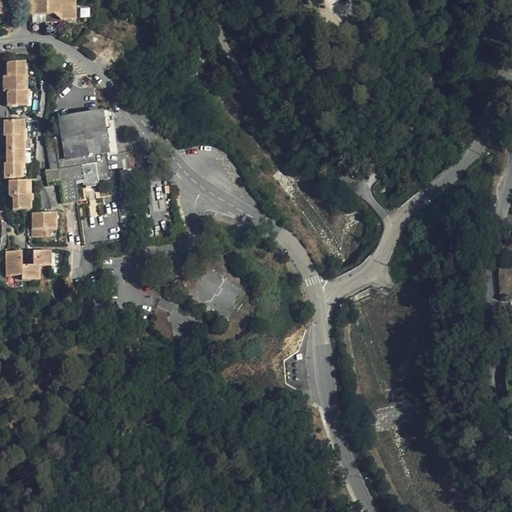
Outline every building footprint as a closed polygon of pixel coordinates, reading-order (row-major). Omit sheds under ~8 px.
[(19,0),(20,15),(30,15),(30,0),(19,0)] [(73,0),(30,0),(30,15),(59,14),(59,21),(74,20),(73,0)] [(6,106),(26,106),(26,91),(22,91),(21,77),(24,77),(24,63),(6,63),(5,77),(2,77),(2,92),(6,92),(6,106)] [(58,184),(61,205),(78,202),(75,184),(84,183),(84,188),(86,189),(96,188),(98,186),(98,181),(108,179),(104,154),(117,153),(110,109),(92,111),(92,114),(58,119),(61,138),(52,139),(45,140),(49,170),(45,170),(47,185),(58,184)] [(22,122),(2,122),(3,137),(5,137),(5,165),(3,164),(3,178),(20,179),(21,165),(22,165),(22,122)] [(24,196),(25,182),(7,182),(7,197),(11,197),(11,210),(28,211),(29,196),(24,196)] [(54,229),(55,214),(31,214),(31,237),(48,237),(48,229),(54,229)] [(38,266),(49,267),(49,252),(31,252),(31,266),(20,266),(20,252),(5,252),(5,276),(15,277),(15,281),(38,281),(38,266)] [(205,270),(198,297),(215,302),(217,297),(236,302),(240,288),(219,283),(221,275),(205,270)]
